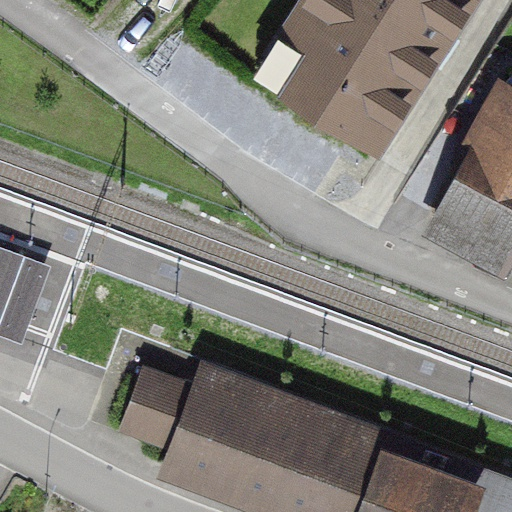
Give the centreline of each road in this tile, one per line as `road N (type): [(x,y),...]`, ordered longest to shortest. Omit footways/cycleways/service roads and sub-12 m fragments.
road 1 (residential): [(0,3),(334,241),(511,308)]
road 2 (residential): [(0,433),(156,511)]
